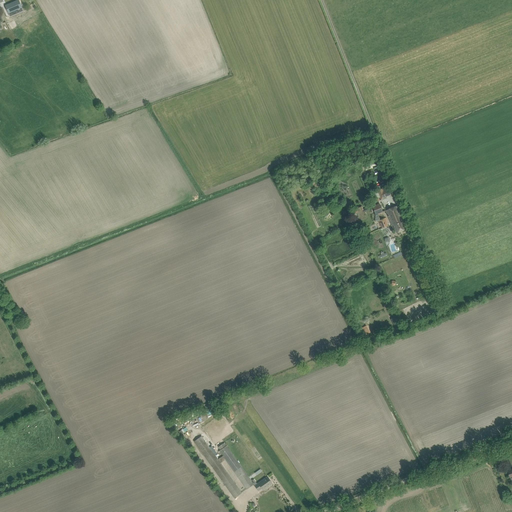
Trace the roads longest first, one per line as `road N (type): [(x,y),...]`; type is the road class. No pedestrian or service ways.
road 1 (track): [(208,193),(272,173),(426,469)]
road 2 (unclassified): [(180,417),(511,282)]
road 3 (unclassified): [(321,511),(511,436)]
